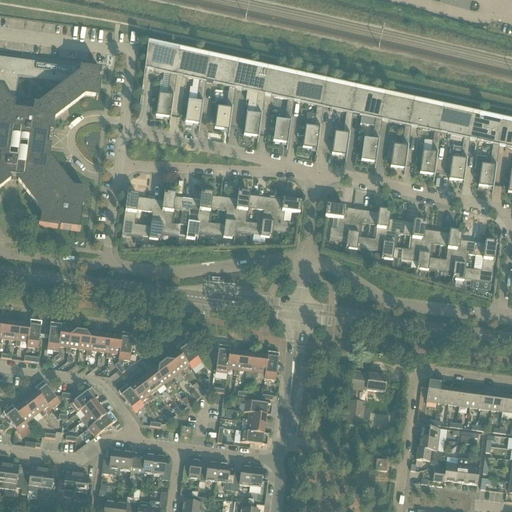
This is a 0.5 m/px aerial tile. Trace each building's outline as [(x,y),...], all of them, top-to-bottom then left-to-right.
[(174,77),(179,50),(148,43),(144,71),(145,71),(170,76),(174,77)] [(203,83),(209,56),(179,50),(174,77),(176,78),(199,82),(203,83)] [(232,90),(238,63),(209,56),(203,83),(206,84),(228,89),(232,90)] [(0,189),(10,182),(18,183),(42,214),(40,226),(38,226),(38,227),(57,229),(57,228),(60,229),(60,230),(80,233),(82,212),(81,212),(82,210),(83,210),(85,191),(84,191),(84,193),(72,191),(48,160),(50,148),(51,148),(51,147),(48,147),(49,134),(52,135),(53,133),(52,133),(53,121),(84,97),(96,99),(96,101),(97,101),(100,82),(98,82),(99,79),(100,79),(101,73),(81,70),(80,69),(79,69),(79,71),(76,71),(76,69),(73,69),(73,70),(33,65),(33,63),(0,58),(0,189)] [(261,96),(267,69),(238,63),(232,90),(235,90),(247,93),(261,96)] [(291,102),(297,75),(267,69),(261,96),(264,97),(287,102),(291,102)] [(320,109),(326,82),(297,75),(291,102),(294,103),(316,108),(320,109)] [(170,126),(176,78),(174,77),(170,76),(167,97),(158,96),(155,118),(170,120),(169,126),(170,126)] [(188,102),(185,124),(199,126),(198,132),(199,132),(206,84),(203,83),(199,82),(196,103),(188,102)] [(349,115),(355,88),(326,82),(320,109),(323,109),(346,114),(349,115)] [(379,122),(385,95),(355,88),(349,115),(352,116),(375,121),(379,122)] [(228,138),(235,90),(232,90),(228,89),(225,110),(217,109),(214,131),(228,133),(227,138),(228,138)] [(246,115),(243,137),(258,139),(257,145),(258,145),(264,97),(261,96),(247,93),(245,101),(248,102),(246,115)] [(408,128),(414,101),(385,95),(379,122),(381,122),(404,127),(408,128)] [(437,134),(443,107),(414,101),(408,128),(411,129),(433,133),(437,134)] [(287,151),(294,103),(291,102),(287,102),(284,122),(276,121),(273,143),(287,145),(286,151),(287,151)] [(467,141),(473,114),(443,107),(437,134),(440,135),(463,140),(467,141)] [(305,128),(302,150),(316,152),(315,157),(316,158),(323,109),(320,109),(316,108),(315,116),(307,115),(305,128)] [(346,164),(352,116),(349,115),(346,114),(343,135),(334,134),(331,156),(345,158),(345,164),(346,164)] [(496,147),(502,120),(473,114),(467,141),(469,141),(492,146),(496,147)] [(511,122),(502,120),(496,147),(499,148),(511,150),(511,122)] [(375,170),(381,122),(379,122),(375,121),(372,142),(364,140),(361,163),(375,165),(374,170),(375,170)] [(404,177),(411,129),(408,128),(404,127),(401,148),(393,147),(390,169),(404,171),(403,177),(404,177)] [(433,183),(440,135),(437,134),(433,133),(431,154),(422,153),(419,175),(433,177),(433,183)] [(463,189),(469,141),(467,141),(463,140),(460,161),(452,160),(448,182),(463,184),(462,189),(463,189)] [(492,196),(499,148),(496,147),(492,146),(489,167),(484,166),(481,166),(480,172),(478,188),(492,190),(491,196),(492,196)] [(476,171),(480,172),(481,166),(484,166),(485,158),(478,157),(476,171)] [(237,201),(234,221),(236,221),(235,234),(252,236),(253,225),(245,224),(247,210),(255,211),(257,198),(249,197),(249,195),(240,194),(240,196),(238,196),(239,190),(238,190),(237,201)] [(200,202),(197,221),(199,222),(198,235),(215,237),(216,226),(208,225),(210,211),(218,212),(220,199),(212,198),(212,196),(203,195),(203,197),(201,197),(202,191),(201,191),(200,202)] [(127,192),(121,238),(122,238),(122,236),(140,238),(141,238),(142,227),(134,226),(136,212),(144,213),(146,201),(138,200),(138,197),(129,196),(129,198),(127,198),(128,192),(127,192)] [(163,203),(160,222),(162,222),(161,235),(178,238),(179,227),(171,225),(173,212),(181,213),(183,200),(175,199),(175,197),(166,196),(166,198),(164,197),(165,192),(164,192),(163,203)] [(253,225),(252,236),(271,239),(270,244),(271,244),(272,233),(273,220),(272,220),(274,201),(257,198),(255,211),(263,212),(261,226),(253,225)] [(216,226),(215,237),(234,239),(233,245),(234,245),(235,234),(236,221),(234,221),(237,201),(220,199),(218,212),(226,213),(224,227),(216,226)] [(179,227),(178,238),(197,240),(196,246),(197,246),(198,235),(199,222),(197,221),(200,202),(183,200),(181,213),(189,214),(187,228),(179,227)] [(142,227),(141,238),(142,238),(160,241),(159,246),(160,246),(161,235),(162,222),(160,222),(163,203),(146,201),(144,213),(152,214),(150,228),(142,227)] [(300,207),(298,207),(299,205),(301,205),(301,204),(274,201),(272,220),(273,220),(272,233),(289,235),(288,237),(289,237),(291,225),(283,224),(284,214),(299,216),(300,207)] [(350,230),(353,211),(325,207),(325,208),(328,208),(328,211),(326,210),(325,219),(339,221),(338,231),(330,230),(329,243),(329,241),(346,243),(348,230),(350,230)] [(366,240),(365,251),(382,253),(384,240),(386,241),(388,222),(389,222),(390,210),(389,210),(389,216),(387,216),(387,214),(378,212),(378,215),(370,213),(368,226),(376,227),(374,241),(366,240)] [(346,243),(345,254),(346,249),(365,251),(366,240),(358,239),(360,225),(368,226),(370,213),(353,211),(350,230),(348,230),(346,243)] [(402,251),(400,262),(417,264),(419,251),(421,251),(424,232),(426,221),(425,221),(424,226),(422,226),(422,224),(414,223),(413,225),(405,224),(404,237),(412,238),(410,252),(402,251)] [(382,253),(380,265),(381,265),(382,259),(400,262),(402,251),(394,249),(396,236),(404,237),(405,224),(389,222),(388,222),(386,241),(384,240),(382,253)] [(437,261),(436,272),(453,274),(455,261),(457,261),(459,242),(460,242),(461,231),(460,231),(460,237),(458,236),(458,234),(449,233),(449,235),(441,234),(439,247),(447,248),(445,262),(437,261)] [(417,264),(416,275),(417,269),(436,272),(437,261),(429,260),(431,246),(439,247),(441,234),(424,232),(421,251),(419,251),(417,264)] [(473,271),(471,282),(490,285),(490,287),(491,287),(497,241),(496,241),(495,247),(493,247),(493,245),(485,244),(484,246),(476,245),(475,257),(473,271)] [(453,274),(451,285),(452,285),(453,280),(471,282),(473,271),(465,270),(467,256),(475,257),(476,245),(460,242),(459,242),(457,261),(455,261),(453,274)] [(30,322),(29,327),(27,344),(26,349),(38,350),(41,323),(30,322)] [(1,323),(0,330),(0,345),(0,346),(1,341),(8,342),(11,324),(1,323)] [(17,348),(20,325),(11,324),(8,342),(16,343),(15,348),(17,348)] [(20,325),(17,348),(19,348),(20,343),(27,344),(29,327),(20,325)] [(61,326),(50,325),(47,352),(58,353),(59,348),(61,331),(61,326)] [(65,355),(68,355),(71,327),(69,327),(69,332),(61,331),(59,348),(66,349),(65,355)] [(68,355),(70,355),(70,350),(78,351),(81,334),(73,332),(74,327),(71,327),(68,355)] [(92,330),(89,329),(89,335),(81,334),(78,351),(86,352),(86,357),(88,358),(92,330)] [(88,358),(90,358),(91,353),(99,354),(101,336),(93,335),(94,330),(92,330),(88,358)] [(99,354),(105,355),(106,355),(106,360),(108,360),(112,332),(110,332),(109,337),(101,336),(99,354)] [(108,360),(110,361),(111,355),(119,356),(121,339),(113,338),(114,333),(112,332),(108,360)] [(118,361),(129,363),(133,336),(122,334),(121,339),(119,356),(118,361)] [(178,353),(189,367),(191,371),(201,364),(184,343),(175,349),(178,353)] [(226,375),(227,371),(229,353),(230,349),(219,347),(215,374),(226,375)] [(184,377),(186,376),(183,372),(189,367),(178,353),(172,358),(169,354),(167,355),(184,377)] [(229,353),(227,371),(233,372),(232,377),(236,377),(239,355),(229,353)] [(267,358),(264,376),(264,381),(275,382),(279,355),(267,354),(267,358)] [(173,379),(178,376),(179,375),(182,379),(184,377),(167,355),(165,356),(168,361),(162,365),(173,379)] [(246,373),(248,356),(239,355),(236,377),(238,377),(238,372),(246,373)] [(255,380),(258,357),(248,356),(246,373),(253,374),(253,379),(255,380)] [(255,380),(257,380),(258,375),(264,376),(267,358),(258,357),(255,380)] [(151,368),(168,390),(170,388),(166,384),(173,379),(162,365),(155,370),(152,366),(151,368)] [(168,390),(151,368),(149,369),(152,373),(146,378),(157,392),(163,387),(166,391),(168,390)] [(386,379),(360,375),(360,373),(356,373),(355,374),(353,374),(351,390),(384,395),(386,379)] [(134,380),(152,402),(153,401),(150,397),(157,392),(146,378),(139,383),(136,379),(134,380)] [(152,402),(134,380),(133,381),(136,385),(130,390),(140,404),(147,399),(150,403),(152,402)] [(37,394),(48,408),(51,412),(60,405),(43,383),(34,390),(37,394)] [(437,405),(440,386),(428,384),(426,404),(437,405)] [(140,404),(130,390),(127,386),(118,393),(134,415),(143,408),(140,404)] [(447,407),(449,391),(440,390),(440,386),(437,405),(447,407)] [(80,412),(94,402),(98,399),(91,390),(70,406),(77,415),(80,412)] [(458,408),(460,392),(449,391),(447,407),(458,408)] [(469,410),(471,394),(460,392),(458,408),(469,410)] [(37,394),(29,400),(43,418),(45,417),(42,412),(48,408),(37,394)] [(480,411),(482,395),(471,394),(469,410),(480,411)] [(491,412),(493,397),(482,395),(480,411),(491,412)] [(501,414),(504,398),(493,397),(491,412),(501,414)] [(511,399),(504,398),(501,414),(511,415),(511,399)] [(29,400),(22,405),(33,419),(38,415),(42,419),(43,418),(29,400)] [(82,423),(100,409),(94,402),(80,412),(84,418),(80,421),(82,423)] [(365,405),(349,402),(348,402),(344,427),(361,429),(365,405)] [(270,418),(272,406),(245,403),(244,414),(248,415),(266,417),(270,418)] [(25,425),(33,419),(22,405),(15,411),(25,425)] [(19,436),(28,429),(25,425),(15,411),(12,407),(3,414),(19,436)] [(92,427),(106,416),(100,409),(82,423),(83,424),(87,421),(92,427)] [(95,439),(116,423),(109,413),(106,416),(92,427),(88,430),(95,439)] [(265,426),(265,422),(266,417),(248,415),(247,422),(242,421),(242,423),(265,426)] [(242,423),(242,425),(247,426),(246,433),(263,435),(265,426),(242,423)] [(180,435),(179,440),(191,441),(193,430),(187,429),(181,428),(180,435)] [(439,431),(431,430),(421,429),(420,440),(438,442),(439,431)] [(263,435),(246,433),(241,433),(240,444),(266,447),(268,436),(263,435)] [(437,453),(438,442),(420,440),(419,451),(437,453)] [(437,454),(437,453),(419,451),(418,453),(417,452),(416,462),(429,463),(431,467),(435,464),(437,454)] [(113,471),(119,472),(122,454),(111,452),(109,464),(103,463),(101,475),(112,477),(113,471)] [(137,466),(138,456),(133,455),(122,454),(119,472),(130,473),(130,481),(135,481),(137,466)] [(135,481),(135,486),(138,486),(138,481),(141,482),(141,478),(146,478),(146,476),(153,476),(155,458),(144,456),(144,457),(138,456),(137,466),(135,481)] [(165,469),(166,459),(155,458),(153,476),(159,477),(159,480),(161,482),(169,483),(171,470),(165,469)] [(376,460),(374,472),(386,474),(388,462),(376,460)] [(465,486),(468,468),(468,461),(458,460),(457,466),(455,485),(465,486)] [(199,482),(201,464),(190,462),(189,472),(183,471),(182,483),(187,484),(188,481),(199,482)] [(216,484),(218,466),(207,464),(205,483),(216,484)] [(444,483),(446,465),(435,464),(431,467),(434,470),(433,483),(442,484),(442,483),(444,483)] [(455,485),(457,466),(446,465),(444,483),(455,485)] [(218,466),(216,484),(222,485),(221,486),(224,491),(225,492),(232,493),(234,478),(228,477),(229,467),(218,466)] [(18,469),(7,467),(4,490),(15,492),(15,490),(22,491),(23,479),(17,478),(18,469)] [(476,487),(478,477),(479,469),(468,468),(465,486),(476,487)] [(249,488),(252,470),(241,469),(239,478),(234,478),(232,493),(231,495),(236,496),(237,493),(237,494),(238,487),(249,488)] [(22,491),(21,496),(27,497),(28,493),(39,495),(42,472),(30,470),(29,480),(23,479),(22,491)] [(263,471),(252,470),(249,488),(260,490),(263,471)] [(53,473),(42,472),(39,495),(39,497),(56,499),(58,484),(52,483),(53,473)] [(73,503),(77,476),(65,475),(64,484),(58,484),(56,499),(62,500),(63,498),(73,500),(73,503)] [(88,478),(77,476),(73,503),(74,503),(74,501),(91,504),(90,505),(91,505),(93,488),(87,487),(88,478)] [(481,481),(480,492),(484,492),(485,486),(489,487),(490,482),(481,481)] [(114,511),(115,505),(109,504),(109,502),(107,500),(105,499),(106,488),(100,487),(100,491),(99,491),(96,511),(97,511),(97,510),(103,511),(114,511)] [(165,511),(168,495),(161,494),(159,506),(156,507),(155,510),(149,509),(148,511),(165,511)] [(200,511),(201,506),(208,506),(209,500),(197,499),(194,499),(193,504),(183,503),(181,511),(200,511)] [(148,511),(149,509),(149,505),(138,503),(139,501),(133,500),(132,507),(131,511),(148,511)]
